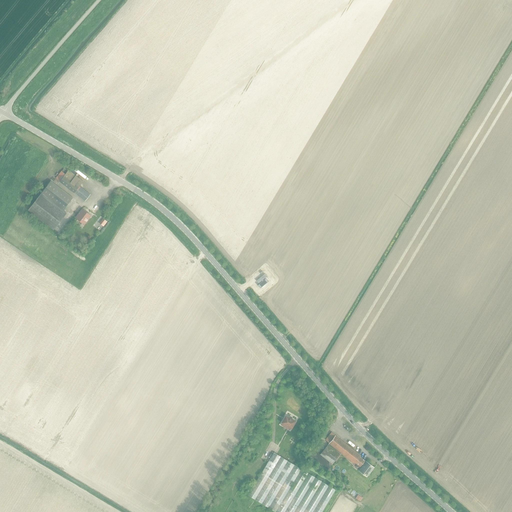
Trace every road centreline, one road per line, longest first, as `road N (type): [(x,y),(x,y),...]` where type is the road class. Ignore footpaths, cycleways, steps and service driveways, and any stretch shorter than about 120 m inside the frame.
road 1 (tertiary): [(451,511),(355,424),(174,218),(3,112)]
road 2 (unclassified): [(3,112),(101,0)]
